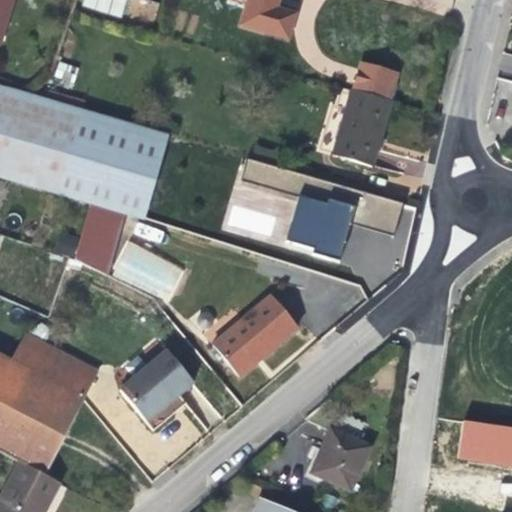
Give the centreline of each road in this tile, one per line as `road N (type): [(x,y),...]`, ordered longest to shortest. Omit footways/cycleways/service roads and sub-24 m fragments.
road 1 (residential): [(424,287),(153,511)]
road 2 (residential): [(424,287),(431,314),(407,511)]
road 3 (tertiary): [(464,80),(441,177),(452,198)]
